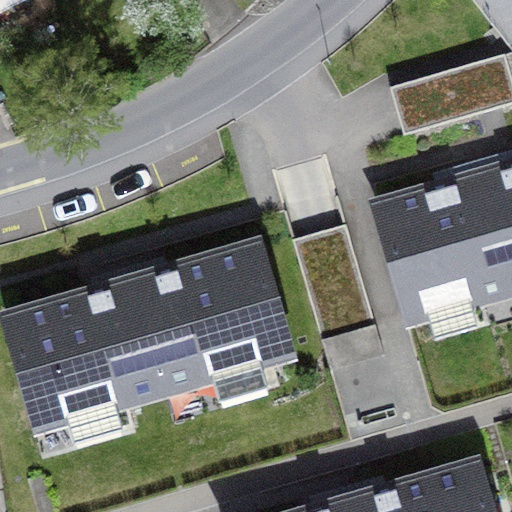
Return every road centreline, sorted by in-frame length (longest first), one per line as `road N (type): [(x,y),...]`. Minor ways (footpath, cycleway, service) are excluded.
road 1 (residential): [(325,0),(198,93),(97,145),(0,174)]
road 2 (unknown): [(237,68),(270,119),(402,253)]
